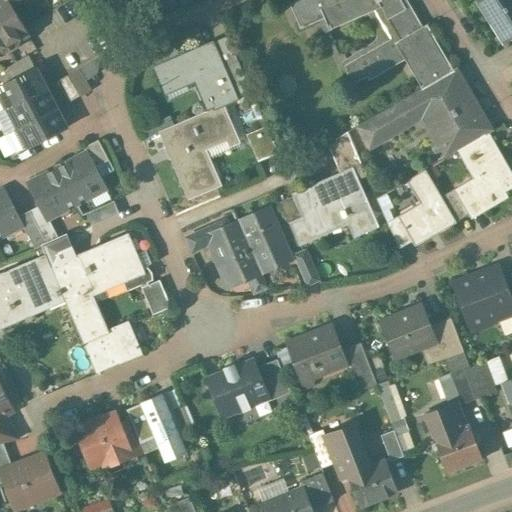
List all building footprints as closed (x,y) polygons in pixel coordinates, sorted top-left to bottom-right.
[(0,0),(0,51),(28,34),(11,5),(19,0),(0,0)] [(399,0),(290,0),(302,27),(324,18),(329,29),(375,10),(381,22),(408,6),(406,3),(402,5),(399,0)] [(511,0),(478,0),(479,0),(504,41),(511,35),(511,0)] [(127,4),(109,15),(120,33),(138,22),(127,4)] [(408,6),(381,22),(390,39),(344,65),(351,81),(367,74),(370,79),(404,59),(421,88),(452,70),(425,24),(420,27),(408,6)] [(225,71),(213,42),(155,67),(164,89),(187,80),(185,76),(198,71),(214,109),(222,106),(252,93),(240,65),(225,71)] [(92,62),(79,69),(85,79),(98,72),(92,62)] [(421,88),(358,125),(371,146),(419,118),(436,146),(432,148),(440,161),(458,150),(489,132),(494,129),(457,67),(452,70),(421,88)] [(35,68),(0,86),(0,92),(2,97),(0,98),(5,109),(45,88),(35,68)] [(85,79),(79,69),(69,75),(81,96),(91,90),(85,79)] [(80,96),(67,76),(57,82),(69,102),(80,96)] [(45,88),(5,109),(11,120),(14,119),(18,127),(56,108),(45,88)] [(260,128),(248,100),(234,106),(246,134),(260,128)] [(214,109),(160,132),(188,198),(219,185),(211,166),(209,167),(200,145),(233,131),(222,106),(214,109)] [(56,108),(18,127),(15,128),(21,140),(24,138),(29,148),(66,128),(56,108)] [(260,128),(246,134),(258,161),(278,153),(266,126),(260,128)] [(348,131),(327,143),(337,166),(359,157),(348,131)] [(489,132),(458,150),(474,178),(455,189),(469,213),(472,218),(508,197),(505,191),(511,187),(511,171),(505,159),(489,132)] [(109,160),(98,140),(84,147),(87,153),(88,152),(95,167),(109,160)] [(87,153),(58,168),(77,204),(106,188),(95,167),(88,152),(87,153)] [(341,175),(293,196),(293,198),(303,220),(309,233),(346,217),(354,235),(376,225),(356,180),(367,176),(359,157),(337,166),(341,175)] [(58,168),(28,183),(40,205),(47,219),(48,218),(77,204),(58,168)] [(441,198),(425,170),(407,180),(420,203),(399,215),(413,240),(415,244),(455,221),(441,198)] [(4,189),(0,191),(0,236),(22,225),(23,225),(19,216),(4,189)] [(455,189),(441,198),(455,221),(469,213),(455,189)] [(293,198),(282,203),(292,225),(303,220),(293,198)] [(114,201),(86,213),(90,223),(98,219),(99,222),(119,214),(114,201)] [(47,219),(40,205),(29,211),(46,243),(58,238),(48,218),(47,219)] [(268,206),(238,220),(262,274),(279,267),(277,264),(291,258),(268,206)] [(46,243),(29,211),(19,216),(23,225),(22,225),(35,249),(41,245),(46,243)] [(413,240),(399,215),(387,221),(399,248),(413,240)] [(238,220),(223,226),(228,236),(209,244),(224,281),(241,273),(245,281),(248,280),(254,294),(267,288),(261,274),(262,274),(238,220)] [(221,222),(201,231),(207,245),(209,244),(228,236),(223,226),(221,222)] [(46,243),(41,245),(46,256),(51,268),(74,258),(64,235),(58,238),(46,243)] [(74,258),(51,268),(62,294),(64,300),(83,344),(107,334),(106,332),(90,294),(124,280),(128,289),(152,279),(148,269),(142,271),(127,236),(94,250),(95,254),(85,258),(84,254),(74,258)] [(306,249),(294,255),(300,268),(312,262),(306,249)] [(46,256),(0,275),(0,327),(64,300),(62,294),(51,268),(46,256)] [(497,267),(454,283),(472,328),(475,326),(480,329),(491,325),(493,319),(511,312),(511,305),(508,294),(497,267)] [(159,280),(144,287),(148,296),(150,295),(157,313),(171,307),(159,280)] [(422,304),(380,321),(395,357),(436,341),(437,341),(431,326),(422,304)] [(451,318),(431,326),(437,341),(436,341),(443,359),(445,358),(463,352),(451,318)] [(128,323),(106,332),(107,334),(83,344),(96,373),(124,361),(121,354),(133,349),(135,352),(139,350),(128,323)] [(333,325),(287,343),(304,389),(306,388),(305,386),(313,383),(314,375),(346,363),(347,363),(342,349),(333,325)] [(360,342),(342,349),(347,363),(346,363),(356,391),(376,384),(360,342)] [(463,352),(445,358),(451,373),(464,368),(476,399),(481,397),(469,367),(463,352)] [(489,359),(497,384),(508,380),(501,355),(489,359)] [(234,364),(223,368),(224,372),(208,379),(223,416),(237,410),(238,413),(255,406),(254,403),(266,398),(268,397),(255,368),(252,360),(235,367),(234,364)] [(273,360),(255,368),(268,397),(266,398),(268,402),(287,394),(273,360)] [(483,363),(469,367),(481,397),(497,391),(492,379),(489,380),(483,363)] [(464,368),(451,373),(462,404),(476,399),(464,368)] [(511,378),(502,382),(511,405),(510,406),(511,408),(511,407),(511,378)] [(0,386),(0,416),(4,414),(12,410),(0,386)] [(187,453),(162,394),(140,403),(165,462),(187,453)] [(464,426),(455,404),(420,417),(429,441),(434,439),(447,472),(483,459),(469,424),(464,426)] [(191,426),(183,405),(173,409),(182,430),(191,426)] [(130,419),(126,409),(114,414),(131,455),(142,450),(129,419),(130,419)] [(4,414),(0,416),(0,443),(3,443),(17,440),(4,414)] [(114,414),(77,429),(85,450),(84,451),(89,463),(100,458),(99,456),(106,454),(110,464),(131,455),(114,414)] [(325,436),(324,436),(335,463),(341,478),(350,475),(348,469),(358,464),(360,470),(370,466),(365,452),(371,450),(365,436),(359,438),(354,425),(325,436)] [(323,429),(308,435),(321,469),(335,463),(324,436),(325,436),(323,429)] [(404,456),(394,430),(381,435),(391,461),(404,456)] [(0,443),(0,483),(5,481),(1,471),(12,466),(3,443),(0,443)] [(12,466),(1,471),(5,481),(16,508),(58,492),(43,455),(12,466)] [(370,466),(360,470),(358,464),(348,469),(350,475),(362,506),(396,492),(384,461),(370,466)] [(333,499),(323,473),(310,478),(320,504),(333,499)] [(303,489),(264,504),(266,511),(312,511),(311,507),(320,504),(310,478),(300,482),(303,489)] [(195,511),(190,498),(165,507),(166,511),(195,511)] [(113,511),(109,500),(81,510),(82,511),(113,511)]
